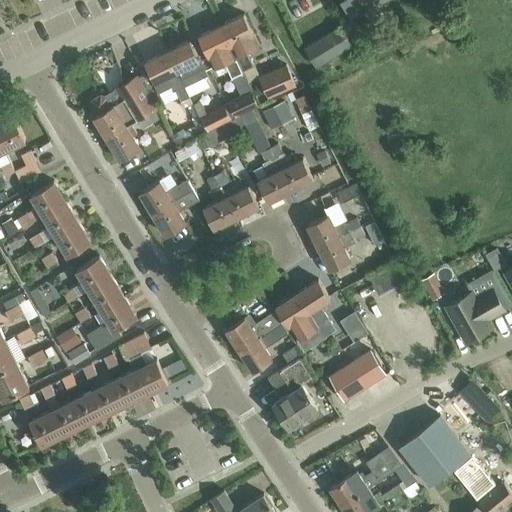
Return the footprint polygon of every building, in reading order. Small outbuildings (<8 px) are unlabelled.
[(344,0),(351,14),(379,0),(344,0)] [(243,70),(254,65),(247,50),(260,44),(245,13),(222,24),(243,70)] [(198,35),(214,67),(225,62),(232,76),(244,71),(243,70),(222,24),(198,35)] [(316,66),(352,45),(340,26),(305,47),(316,66)] [(190,40),(167,51),(189,96),(190,96),(186,85),(209,75),(202,59),(200,60),(190,40)] [(167,51),(144,62),(154,82),(159,93),(172,87),(174,90),(177,89),(181,100),(189,96),(167,51)] [(270,95),(296,84),(287,65),(261,76),(270,95)] [(138,120),(148,114),(153,110),(155,109),(156,109),(136,77),(117,88),(123,99),(111,106),(105,97),(101,96),(93,101),(91,105),(97,115),(94,116),(107,138),(130,124),(138,120)] [(252,90),(228,101),(236,117),(259,105),(252,90)] [(295,99),(310,130),(320,125),(305,94),(295,99)] [(189,96),(181,100),(185,108),(187,107),(193,104),(189,96)] [(284,100),(262,111),(270,129),(293,117),(284,100)] [(224,105),(201,117),(208,130),(231,119),(224,105)] [(153,110),(148,114),(152,121),(160,117),(155,109),(153,110)] [(142,128),(152,121),(148,114),(138,120),(142,128)] [(0,122),(0,140),(4,149),(26,138),(14,115),(0,122)] [(193,124),(184,129),(188,137),(188,138),(205,130),(199,118),(192,121),(193,124)] [(197,136),(203,148),(241,129),(235,118),(197,136)] [(136,134),(130,124),(107,138),(121,160),(140,148),(133,136),(136,134)] [(183,127),(171,133),(176,143),(188,137),(184,129),(183,127)] [(195,137),(172,149),(177,159),(200,147),(195,137)] [(272,146),(291,190),(314,178),(303,158),(291,164),(289,160),(289,161),(279,143),(272,146)] [(291,190),(272,146),(261,151),(267,161),(265,163),(269,170),(271,174),(258,180),(268,201),(291,190)] [(25,163),(14,168),(15,170),(16,171),(21,182),(42,171),(31,149),(21,154),(25,163)] [(325,151),(317,155),(323,167),(331,163),(325,151)] [(9,160),(0,164),(6,175),(15,170),(14,168),(9,160)] [(216,175),(236,217),(259,205),(249,185),(237,191),(235,187),(232,179),(230,180),(225,170),(216,175)] [(236,217),(216,175),(207,179),(213,189),(210,191),(214,198),(215,201),(203,207),(213,228),(236,217)] [(153,213),(194,188),(189,180),(179,186),(178,184),(167,191),(160,179),(140,191),(153,213)] [(44,214),(66,201),(53,180),(31,193),(39,205),(18,218),(24,227),(44,214)] [(344,201),(361,192),(356,182),(339,190),(344,201)] [(194,188),(153,213),(166,235),(186,223),(179,211),(182,209),(200,199),(194,188)] [(66,201),(44,214),(51,226),(30,238),(35,247),(57,235),(56,234),(78,220),(66,201)] [(319,247),(362,227),(357,217),(347,222),(346,220),(334,225),(329,214),(307,224),(319,247)] [(12,215),(2,220),(9,233),(18,228),(12,215)] [(57,235),(69,254),(91,241),(78,220),(56,234),(57,235)] [(371,222),(362,226),(366,234),(375,229),(371,222)] [(362,227),(319,247),(330,270),(351,259),(345,247),(349,246),(348,245),(356,241),(356,239),(366,235),(362,227)] [(496,247),(485,254),(494,270),(505,263),(496,247)] [(48,267),(58,260),(53,251),(42,258),(48,267)] [(85,280),(74,286),(79,295),(90,289),(112,276),(100,255),(78,268),(85,280)] [(378,292),(406,277),(397,259),(368,274),(378,292)] [(102,308),(124,295),(112,276),(90,289),(102,308)] [(319,278),(298,292),(325,335),(333,330),(326,320),(329,319),(320,304),(331,297),(319,278)] [(69,302),(80,296),(74,286),(64,292),(69,302)] [(473,291),(446,306),(466,341),(492,326),(486,315),(491,313),(493,316),(505,309),(493,288),(476,297),(473,291)] [(24,292),(4,301),(8,309),(19,303),(27,299),(24,292)] [(298,292),(276,306),(288,325),(290,324),(294,331),(299,338),(319,324),(298,292)] [(124,295),(102,308),(109,320),(88,333),(97,349),(122,334),(118,327),(136,316),(124,295)] [(27,299),(19,303),(24,313),(34,309),(29,298),(27,299)] [(5,310),(10,320),(24,313),(19,303),(8,309),(5,310)] [(81,322),(92,315),(86,306),(76,313),(81,322)] [(226,329),(240,350),(281,322),(275,312),(256,324),(249,314),(226,329)] [(22,343),(36,336),(35,333),(45,328),(42,321),(17,333),(22,343)] [(287,330),(281,322),(240,350),(253,371),(272,359),(265,348),(279,339),(277,336),(287,330)] [(66,330),(58,335),(68,351),(83,343),(73,326),(66,330)] [(153,348),(145,332),(123,343),(131,359),(153,348)] [(0,370),(17,362),(6,339),(0,342),(0,370)] [(75,363),(91,354),(84,342),(83,343),(68,351),(75,363)] [(51,346),(44,350),(48,358),(55,354),(51,346)] [(28,356),(34,366),(48,358),(44,350),(43,348),(28,356)] [(370,350),(350,362),(365,386),(385,373),(370,350)] [(104,357),(110,368),(119,362),(113,352),(104,357)] [(142,353),(131,358),(136,368),(147,392),(169,381),(157,358),(147,363),(142,353)] [(289,427),(291,425),(318,408),(302,384),(313,377),(299,355),(267,376),(275,387),(281,383),(288,393),(274,402),(289,427)] [(17,362),(0,370),(0,393),(3,398),(29,385),(17,362)] [(345,399),(365,386),(350,362),(330,375),(345,399)] [(98,374),(92,363),(83,368),(89,379),(98,374)] [(147,392),(136,368),(115,378),(127,402),(147,392)] [(77,384),(71,373),(62,378),(68,389),(77,384)] [(127,402),(115,378),(94,389),(106,412),(127,402)] [(42,388),(47,399),(56,394),(50,383),(42,388)] [(106,412),(94,389),(73,399),(85,423),(106,412)] [(488,393),(473,407),(486,422),(501,408),(488,393)] [(20,398),(26,409),(35,405),(29,394),(20,398)] [(56,394),(47,399),(53,409),(52,409),(63,433),(85,423),(73,399),(62,404),(56,394)] [(63,433),(52,409),(30,420),(42,444),(63,433)] [(420,430),(450,468),(470,452),(463,443),(449,425),(440,414),(420,430)] [(400,446),(430,484),(450,468),(420,430),(400,446)] [(330,488),(341,504),(370,486),(403,463),(389,446),(366,460),(372,469),(362,476),(357,468),(346,475),(330,488)] [(488,511),(498,511),(511,500),(511,492),(508,486),(504,481),(479,502),(488,511)] [(375,494),(370,486),(341,504),(345,511),(371,511),(388,501),(392,508),(412,495),(413,496),(422,490),(416,482),(405,490),(401,483),(383,494),(380,491),(375,494)] [(276,511),(264,493),(238,511),(225,490),(212,499),(220,511),(276,511)]
